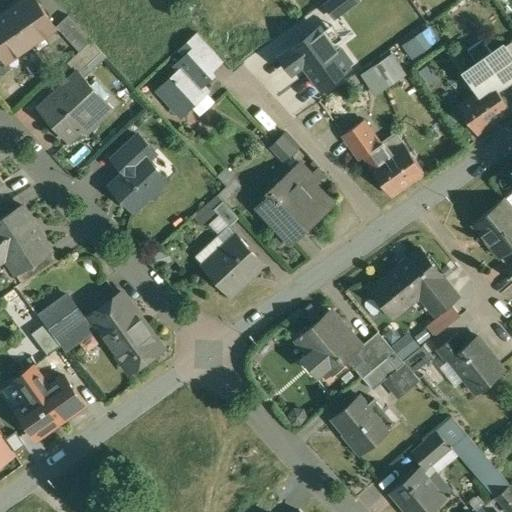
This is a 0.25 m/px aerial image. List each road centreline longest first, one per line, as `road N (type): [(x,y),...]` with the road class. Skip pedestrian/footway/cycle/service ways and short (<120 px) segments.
road 1 (residential): [(213,352),(0,121)]
road 2 (residential): [(213,352),(0,500)]
road 3 (residential): [(356,511),(213,352)]
road 4 (residential): [(384,228),(213,352)]
road 5 (residential): [(384,228),(255,80)]
road 6 (residential): [(415,203),(504,300)]
